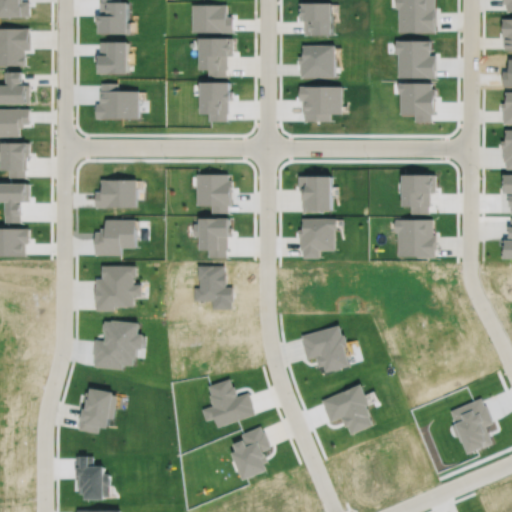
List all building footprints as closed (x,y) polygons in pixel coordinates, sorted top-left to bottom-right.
[(193,12),(193,30),(232,30),(232,16),(226,16),(226,4),(199,4),(199,12),(193,12)] [(511,17),(502,17),(502,36),(504,36),(504,48),(511,48),(511,17)] [(0,27),(0,64),(25,64),(25,54),(24,54),(24,49),(31,49),(31,34),(29,34),(29,27),(0,27)] [(197,36),(197,47),(200,47),(200,68),(208,68),(208,75),(226,75),(226,68),(228,68),(228,54),(233,54),(233,37),(197,36)] [(5,70),(5,84),(0,84),(0,101),(30,101),(30,83),(17,83),(17,82),(22,82),(22,70),(5,70)] [(2,141),(2,169),(9,169),(9,176),(25,176),(25,158),(27,158),(27,141),(2,141)] [(299,175),(299,189),(303,189),(303,210),(319,210),(319,209),(332,209),(332,175),(299,175)] [(302,217),(302,228),(299,228),(299,235),(300,235),(300,249),(303,249),(303,256),(320,256),(320,249),(335,249),(335,228),(337,228),(337,217),(302,217)] [(395,218),(395,231),(398,231),(398,255),(418,255),(418,256),(434,256),(434,241),(436,241),(436,233),(433,233),(433,218),(395,218)] [(104,266),(104,279),(98,279),(98,287),(96,287),(96,299),(98,299),(98,307),(114,307),(114,303),(133,304),(133,274),(135,274),(135,266),(104,266)] [(86,391),(85,400),(88,400),(87,405),(82,404),(79,420),(80,420),(79,428),(98,432),(99,425),(108,426),(110,417),(113,418),(118,394),(114,394),(114,391),(92,387),(91,392),(86,391)] [(232,451),(243,478),(267,468),(264,461),(268,460),(263,449),(271,446),(264,430),(263,431),(261,424),(241,433),(244,438),(233,443),(236,450),(232,451)]
